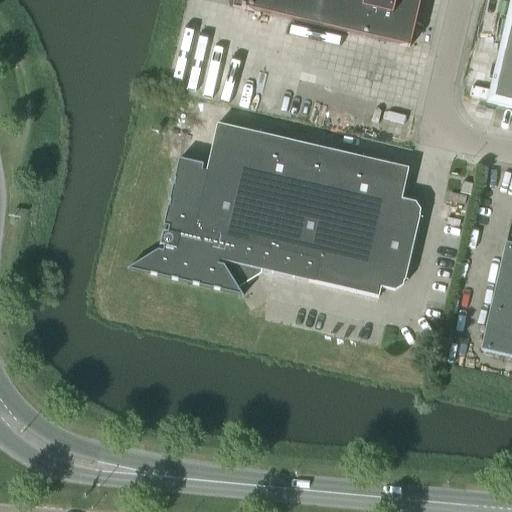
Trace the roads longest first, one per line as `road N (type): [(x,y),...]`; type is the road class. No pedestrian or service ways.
road 1 (tertiary): [(507,510),(128,472)]
road 2 (unclassified): [(462,0),(432,135),(511,153)]
road 3 (tertiary): [(128,472),(31,419),(0,382)]
road 4 (tertiary): [(0,436),(74,474),(128,472)]
